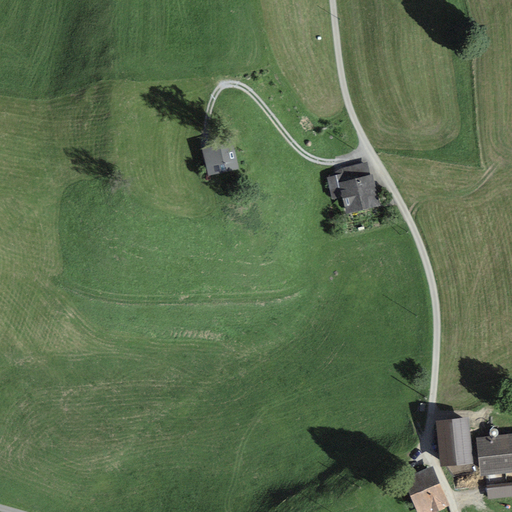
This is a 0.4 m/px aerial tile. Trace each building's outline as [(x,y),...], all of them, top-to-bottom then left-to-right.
[(212,162),(214,172),(236,167),(232,152),(207,157),(208,163),(212,162)] [(365,164),(342,169),(350,207),(374,201),(372,191),(375,190),(374,184),(370,185),(365,164)] [(470,459),(466,419),(439,422),(444,462),(470,459)] [(484,470),(511,467),(511,436),(481,440),(484,470)] [(409,479),(422,510),(426,508),(428,511),(446,504),(431,470),(409,479)] [(488,497),(511,494),(511,482),(487,485),(488,497)]
